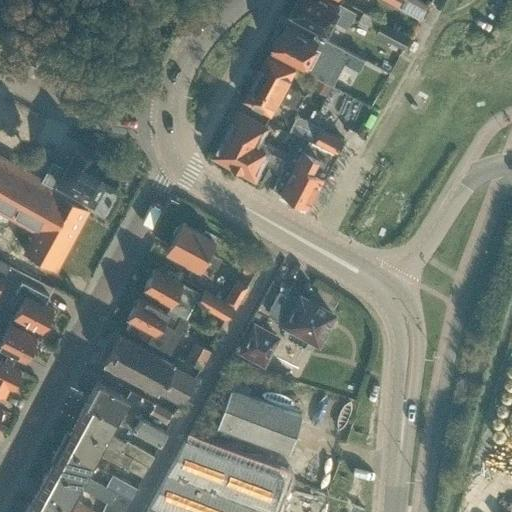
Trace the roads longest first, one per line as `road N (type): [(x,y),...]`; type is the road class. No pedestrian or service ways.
road 1 (residential): [(0,486),(177,159)]
road 2 (residential): [(137,511),(288,232)]
road 3 (unclassified): [(395,295),(471,177),(511,165)]
road 4 (unclassified): [(170,123),(70,109),(0,74)]
road 5 (tertiary): [(401,438),(419,345),(413,314),(395,295)]
road 6 (tertiary): [(170,123),(192,53),(243,0)]
road 7 (tertiary): [(395,295),(401,438)]
road 8 (tertiary): [(288,232),(189,175),(177,159)]
road 9 (tertiary): [(395,295),(288,232)]
